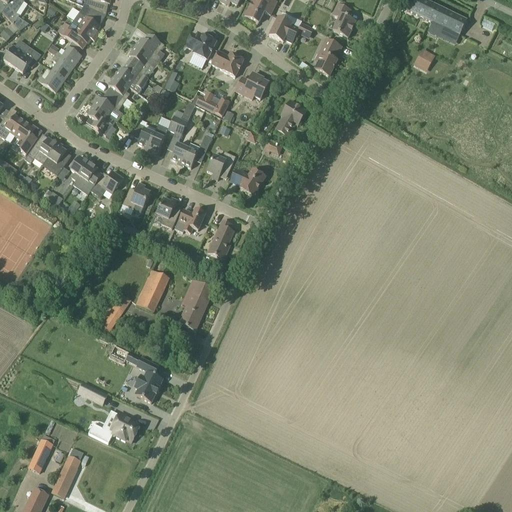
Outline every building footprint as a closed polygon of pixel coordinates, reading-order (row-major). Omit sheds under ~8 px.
[(19,1),(16,0),(0,0),(0,2),(7,6),(2,14),(16,28),(20,33),(29,26),(18,19),(19,17),(13,14),(19,5),(17,4),(19,1)] [(84,0),(83,8),(105,18),(108,6),(109,6),(110,0),(114,1),(114,0),(84,0)] [(264,0),(263,4),(255,0),(253,0),(244,19),(258,26),(264,14),(270,17),(276,4),(268,0),(264,0)] [(441,29),(459,38),(467,22),(420,0),(412,0),(406,12),(432,24),(427,33),(437,38),(441,29)] [(355,23),(347,19),(350,12),(338,6),(332,17),(339,20),(332,33),(347,40),(351,33),(353,30),(352,29),(355,23)] [(83,8),(73,23),(97,40),(100,36),(96,33),(100,28),(99,28),(105,18),(83,8)] [(51,9),(47,14),(53,18),(57,13),(51,9)] [(66,18),(73,21),(78,13),(72,9),(66,18)] [(284,42),(292,46),(297,35),(299,31),(291,27),(291,26),(278,20),(269,38),(282,45),(284,42)] [(97,40),(73,23),(69,28),(66,26),(65,28),(62,26),(57,34),(63,38),(82,51),(86,45),(87,46),(91,41),(94,43),(97,40)] [(301,26),(299,31),(297,35),(302,37),(303,35),(310,39),(313,32),(301,26)] [(7,29),(0,36),(0,37),(6,43),(13,36),(8,31),(7,29)] [(134,49),(158,65),(164,56),(160,53),(164,48),(148,36),(144,42),(141,41),(138,45),(137,44),(134,49)] [(206,63),(216,44),(202,37),(200,41),(198,40),(199,39),(192,36),(185,49),(194,53),(193,56),(206,63)] [(315,72),(329,79),(336,63),(335,62),(334,60),(335,58),(337,58),(341,49),(326,42),(322,50),(325,51),(315,72)] [(3,62),(13,69),(23,55),(22,55),(27,48),(19,43),(15,50),(10,46),(5,52),(9,54),(3,62)] [(52,47),(48,53),(53,57),(54,57),(58,51),(52,47)] [(62,58),(57,54),(54,58),(73,71),(81,58),(68,49),(62,58)] [(150,67),(155,70),(158,65),(134,49),(131,53),(132,54),(129,58),(131,60),(127,66),(143,77),(150,67)] [(444,64),(423,52),(415,67),(436,79),(444,64)] [(47,53),(43,58),(49,62),(53,57),(48,53),(47,53)] [(228,58),(218,53),(211,67),(221,72),(221,73),(235,79),(243,62),(230,55),(228,58)] [(36,65),(23,55),(13,69),(23,76),(28,68),(32,70),(36,65)] [(73,71),(54,58),(51,62),(57,65),(51,74),(64,83),(73,71)] [(129,89),(138,95),(148,81),(147,80),(143,77),(127,66),(123,72),(120,70),(117,75),(116,74),(113,78),(129,89)] [(177,76),(171,73),(163,90),(169,92),(177,76)] [(55,95),(64,83),(51,74),(45,82),(40,78),(37,82),(55,95)] [(253,98),(260,102),(268,86),(262,82),(263,81),(252,76),(248,83),(241,80),(234,93),(252,102),(253,98)] [(126,94),(129,89),(113,78),(110,83),(111,84),(108,88),(110,89),(106,95),(122,107),(129,97),(126,94)] [(195,106),(206,112),(214,116),(214,115),(222,119),(230,105),(221,100),(220,102),(212,98),(213,97),(206,93),(203,100),(199,98),(195,106)] [(92,108),(115,124),(117,125),(123,116),(118,113),(122,107),(106,95),(101,101),(100,100),(96,105),(95,104),(92,108)] [(290,103),(286,110),(281,118),(283,119),(275,131),(287,139),(295,127),(297,128),(306,114),(290,103)] [(91,128),(93,130),(105,138),(115,124),(92,108),(89,112),(90,113),(87,118),(95,123),(91,128)] [(226,113),(223,121),(230,124),(234,116),(226,113)] [(10,135),(15,139),(25,124),(14,117),(10,123),(5,119),(0,126),(0,138),(5,142),(10,135)] [(167,132),(174,135),(181,121),(173,118),(167,132)] [(187,124),(181,121),(174,135),(181,138),(187,124)] [(35,132),(25,124),(15,139),(20,142),(15,149),(26,157),(37,141),(31,137),(35,132)] [(136,146),(147,151),(154,136),(143,131),(145,128),(138,125),(130,137),(139,141),(136,146)] [(158,126),(154,136),(147,151),(157,156),(164,140),(167,134),(164,133),(165,130),(158,126)] [(223,128),(220,135),(227,138),(230,131),(223,128)] [(257,139),(258,137),(250,133),(246,142),(249,143),(257,139)] [(205,155),(211,141),(213,136),(208,134),(206,138),(205,138),(200,149),(199,152),(205,155)] [(42,168),(58,145),(54,142),(53,144),(48,141),(44,146),(38,142),(24,162),(30,166),(34,161),(43,167),(42,168)] [(263,152),(269,155),(269,153),(278,157),(281,150),(267,143),(263,152)] [(58,145),(42,168),(57,178),(60,174),(63,169),(70,160),(64,156),(66,153),(61,150),(62,148),(58,145)] [(190,145),(187,151),(180,166),(191,171),(199,152),(200,149),(190,145)] [(177,146),(173,155),(170,162),(180,166),(187,151),(177,146)] [(217,182),(219,179),(222,171),(229,174),(235,159),(224,154),(221,161),(214,158),(207,173),(213,176),(212,180),(217,182)] [(70,172),(74,175),(71,180),(75,183),(90,163),(86,160),(84,162),(79,159),(70,172)] [(87,197),(90,193),(103,175),(102,177),(96,173),(97,171),(92,168),(94,166),(90,163),(75,183),(76,183),(72,187),(87,197)] [(11,168),(7,174),(12,178),(16,174),(17,172),(11,168)] [(69,173),(63,169),(60,174),(66,178),(69,173)] [(240,190),(249,196),(252,198),(257,191),(259,188),(265,179),(253,171),(248,178),(235,172),(230,184),(241,189),(240,190)] [(103,175),(90,193),(100,200),(106,193),(112,197),(123,181),(112,174),(108,179),(103,175)] [(27,189),(31,183),(26,180),(22,185),(27,189)] [(31,183),(28,189),(33,193),(37,187),(31,183)] [(138,216),(140,215),(149,195),(143,192),(144,188),(139,186),(136,193),(129,190),(122,207),(133,212),(133,213),(138,216)] [(52,194),(47,202),(57,209),(63,201),(52,194)] [(171,231),(180,213),(173,210),(177,203),(171,200),(169,204),(163,201),(156,216),(163,220),(160,226),(171,231)] [(205,216),(195,211),(192,216),(183,212),(174,231),(182,235),(183,233),(190,236),(192,230),(198,233),(205,216)] [(223,262),(230,248),(227,247),(229,242),(230,242),(233,235),(228,232),(231,227),(222,223),(208,255),(223,262)] [(102,225),(94,225),(94,235),(103,235),(102,225)] [(131,230),(128,237),(137,241),(140,234),(131,230)] [(156,241),(154,249),(163,252),(165,244),(156,241)] [(169,248),(167,253),(171,255),(173,257),(177,250),(171,246),(169,248)] [(196,257),(192,266),(199,269),(203,260),(196,257)] [(153,315),(169,280),(151,272),(136,307),(153,315)] [(185,308),(177,326),(195,333),(213,291),(191,282),(181,306),(185,308)] [(105,339),(131,302),(121,295),(95,333),(105,339)] [(176,340),(165,331),(153,345),(164,354),(176,340)] [(163,382),(155,378),(160,369),(142,360),(137,369),(147,374),(144,379),(140,377),(134,390),(138,392),(135,397),(151,405),(155,397),(156,397),(159,391),(158,390),(163,382)] [(82,384),(77,396),(102,408),(108,397),(82,384)] [(125,444),(127,439),(133,441),(139,428),(132,425),(133,422),(119,415),(110,432),(114,434),(113,436),(112,437),(125,444)] [(93,426),(88,436),(108,446),(112,437),(113,436),(102,430),(93,426)] [(39,476),(53,447),(52,447),(55,442),(43,437),(27,470),(39,476)] [(79,463),(69,458),(52,495),(63,500),(79,463)] [(41,511),(48,497),(34,491),(24,511),(41,511)]
